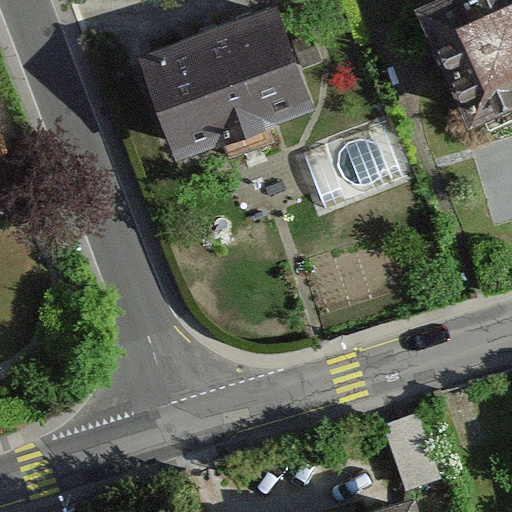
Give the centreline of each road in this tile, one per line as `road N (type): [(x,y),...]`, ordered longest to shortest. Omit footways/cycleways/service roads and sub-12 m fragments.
road 1 (residential): [(180,431),(22,0)]
road 2 (tertiary): [(511,330),(180,431)]
road 3 (tertiary): [(180,431),(0,490)]
